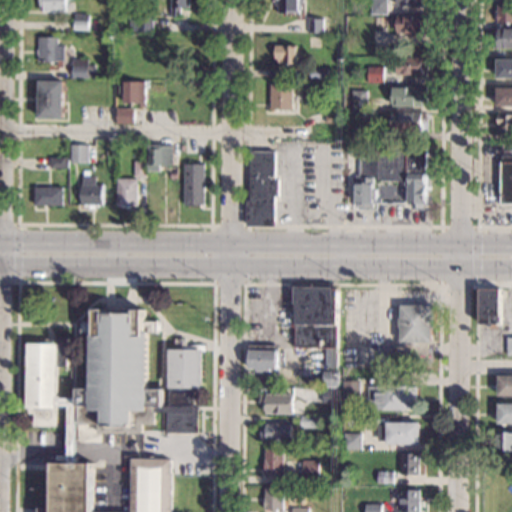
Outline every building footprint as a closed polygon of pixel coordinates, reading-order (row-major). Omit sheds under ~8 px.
[(66,0),(66,12),(39,12),(39,0),(66,0)] [(190,0),(190,8),(181,8),(181,17),(172,17),(172,0),(190,0)] [(304,0),(304,4),(301,4),(301,14),(278,13),(278,1),(276,1),(276,0),(304,0)] [(388,0),(388,14),(371,14),(371,0),(388,0)] [(511,23),(498,23),(498,2),(511,2),(511,23)] [(88,14),(88,31),(73,30),(74,14),(88,14)] [(423,16),(428,16),(428,28),(424,28),(424,33),(398,33),(398,15),(423,15),(423,16)] [(154,32),(131,31),(131,17),(154,17),(154,32)] [(324,33),(309,33),(309,18),(324,18),(324,33)] [(511,48),(494,48),(494,28),(511,28),(511,48)] [(189,45),(193,45),(192,53),(185,53),(185,60),(167,60),(167,36),(189,36),(189,45)] [(57,45),(64,45),(64,49),(70,49),(70,60),(72,60),(72,59),(88,59),(88,65),(95,65),(95,78),(72,78),(72,67),(62,67),(62,68),(57,68),(57,62),(37,62),(38,37),(57,37),(57,45)] [(299,64),(284,64),(284,63),(278,63),(278,59),(276,59),(276,46),(299,45),(299,64)] [(424,58),(429,58),(429,69),(424,69),(424,75),(398,75),(398,57),(424,57),(424,58)] [(511,77),(497,77),(498,59),(511,59),(511,77)] [(156,62),(155,79),(140,78),(141,62),(156,62)] [(385,83),(369,83),(369,67),(385,67),(385,83)] [(329,70),(334,70),(334,78),(329,78),(329,79),(311,79),(312,68),(329,69),(329,70)] [(63,118),(38,118),(38,81),(63,81),(63,118)] [(145,103),(147,103),(146,107),(140,107),(140,104),(124,103),(125,94),(120,94),(120,86),(125,86),(125,81),(146,81),(145,103)] [(294,109),(271,109),(271,82),(294,82),(294,109)] [(424,87),(428,87),(428,106),(425,106),(425,107),(394,107),(394,86),(424,87)] [(511,106),(497,106),(497,87),(511,87),(511,106)] [(368,111),(347,111),(348,90),(368,90),(368,111)] [(134,124),(117,124),(117,108),(134,108),(134,124)] [(343,112),(343,123),(326,123),(327,112),(343,112)] [(429,112),(429,120),(424,120),(424,132),(394,132),(394,112),(429,112)] [(511,135),(501,135),(501,124),(497,124),(498,114),(511,114),(511,135)] [(370,140),(354,140),(354,124),(370,124),(370,140)] [(29,149),(21,149),(21,139),(29,139),(29,149)] [(173,166),(160,166),(160,172),(148,172),(148,144),(173,144),(173,166)] [(426,205),(423,205),(423,210),(413,209),(413,205),(409,205),(409,186),(406,185),(406,181),(378,181),(378,178),(375,178),(374,210),(353,210),(353,189),(356,189),(356,175),(360,175),(360,159),(365,160),(365,149),(364,149),(364,144),(428,145),(426,205)] [(88,163),(70,163),(70,145),(88,145),(88,163)] [(276,179),(279,179),(279,196),(275,196),(275,226),(247,226),(247,200),(251,200),(251,151),(276,151),(276,179)] [(511,204),(502,204),(503,155),(511,155),(511,204)] [(67,158),(67,169),(50,168),(50,157),(67,158)] [(146,177),(134,177),(134,161),(146,161),(146,177)] [(205,206),(185,206),(185,163),(205,164),(205,206)] [(95,184),(103,184),(102,205),(95,205),(95,209),(88,209),(88,205),(81,205),(82,177),(95,177),(95,184)] [(138,206),(130,206),(130,208),(126,208),(126,206),(117,206),(117,179),(138,179),(138,206)] [(63,206),(34,206),(34,187),(63,187),(63,206)] [(337,289),(339,289),(338,348),(295,347),(296,304),(295,303),(295,286),(337,287),(337,289)] [(501,324),(497,324),(497,329),(489,329),(489,324),(480,324),(480,289),(501,289),(501,324)] [(432,306),(437,306),(436,328),(433,328),(432,343),(401,342),(402,327),(400,327),(400,318),(402,318),(402,304),(432,305),(432,306)] [(144,321),(157,321),(157,333),(149,333),(148,389),(153,389),(153,385),(161,385),(163,385),(163,406),(170,406),(170,388),(169,388),(169,349),(187,349),(187,345),(206,345),(206,351),(203,351),(203,388),(193,388),(193,403),(199,403),(198,433),(167,433),(167,413),(156,412),(155,425),(143,425),(143,434),(103,434),(102,443),(77,443),(77,423),(78,423),(79,407),(77,407),(77,405),(76,405),(76,452),(76,456),(78,456),(78,463),(93,463),(92,511),(132,511),(132,458),(173,459),(172,511),(39,511),(39,508),(53,508),(53,463),(68,463),(69,452),(69,406),(57,405),(57,408),(58,408),(58,426),(34,426),(35,413),(29,413),(29,408),(27,408),(28,344),(45,344),(45,339),(55,339),(55,337),(68,337),(68,367),(59,367),(59,396),(60,396),(60,398),(73,398),(77,398),(77,388),(90,388),(91,333),(82,333),(82,322),(94,322),(95,309),(105,309),(105,313),(134,313),(134,309),(145,309),(144,321)] [(279,345),(278,369),(270,369),(270,373),(255,372),(255,370),(248,370),(249,345),(279,345)] [(338,368),(326,368),(327,350),(338,350),(338,368)] [(340,371),(339,386),(323,386),(323,371),(340,371)] [(511,395),(499,395),(499,376),(511,376),(511,395)] [(361,401),(344,401),(344,380),(361,380),(361,401)] [(418,409),(372,409),(373,401),(369,401),(369,386),(418,387),(418,409)] [(341,403),(324,403),(324,388),(341,389),(341,403)] [(294,414),(266,414),(266,403),(261,403),(261,394),(294,394),(294,414)] [(511,423),(499,424),(499,404),(511,403),(511,423)] [(318,428),(302,428),(302,416),(318,416),(318,428)] [(420,444),(387,444),(387,441),(378,441),(379,424),(387,424),(387,422),(421,422),(420,444)] [(293,424),(293,442),(262,441),(262,423),(293,424)] [(511,451),(498,452),(498,430),(511,430),(511,451)] [(363,433),(362,450),(344,450),(344,433),(363,433)] [(284,474),(265,474),(266,448),(284,449),(284,474)] [(420,475),(402,475),(402,454),(420,454),(420,475)] [(320,484),(302,483),(303,460),(320,460),(320,484)] [(394,484),(378,484),(379,471),(394,471),(394,484)] [(284,510),(264,510),(265,488),(284,488),(284,510)] [(421,511),(402,511),(402,490),(421,491),(421,511)]
